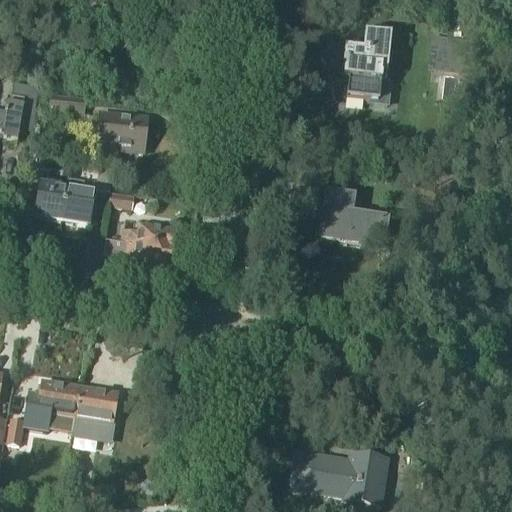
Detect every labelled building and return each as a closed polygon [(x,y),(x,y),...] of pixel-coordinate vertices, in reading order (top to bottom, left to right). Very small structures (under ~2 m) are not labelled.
[(388,43),(364,40),(362,58),(344,56),(344,58),(345,58),(342,86),(347,87),(345,100),(362,102),(362,106),(376,108),(378,89),(383,89),(388,43)] [(472,46),(432,41),(428,76),(468,81),(472,46)] [(0,144),(15,147),(17,135),(30,137),(38,92),(13,88),(11,102),(5,101),(3,116),(0,115),(0,144)] [(81,118),(83,104),(49,101),(47,115),(81,118)] [(142,158),(146,125),(98,119),(94,152),(142,158)] [(24,182),(36,184),(38,174),(40,160),(39,160),(28,158),(24,182)] [(66,185),(60,226),(86,230),(91,201),(93,201),(95,193),(107,195),(111,172),(98,170),(95,190),(66,185)] [(318,174),(316,190),(327,191),(330,176),(318,174)] [(433,234),(454,236),(459,185),(438,183),(433,234)] [(33,221),(60,226),(64,197),(38,192),(33,221)] [(108,206),(107,214),(114,215),(132,217),(133,202),(116,200),(109,199),(108,206)] [(317,203),(315,205),(312,221),(322,222),(318,245),(380,255),(385,227),(348,221),(351,203),(326,199),(325,204),(317,203)] [(121,242),(121,248),(170,255),(173,237),(138,232),(137,237),(122,235),(121,242)] [(121,248),(119,261),(133,263),(133,268),(167,273),(170,255),(121,248)] [(102,264),(100,277),(114,279),(115,270),(110,265),(102,264)] [(73,424),(78,394),(41,388),(36,418),(73,424)] [(78,394),(73,424),(74,424),(71,442),(96,446),(99,428),(111,430),(116,400),(78,394)] [(19,452),(23,428),(10,426),(6,450),(19,452)] [(288,495),(307,498),(343,504),(342,508),(369,511),(377,511),(386,466),(349,460),(348,468),(294,459),(288,495)] [(73,506),(99,506),(99,493),(73,493),(73,506)]
